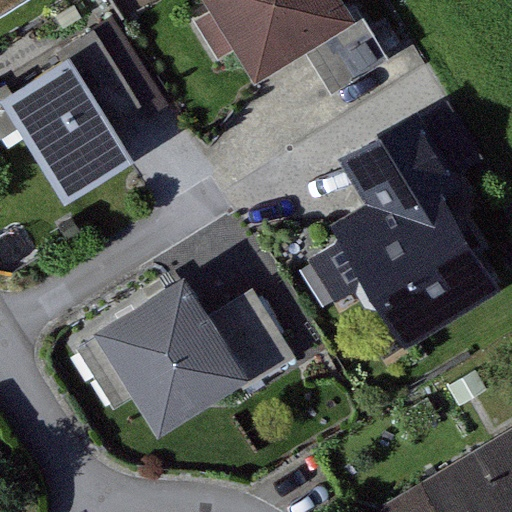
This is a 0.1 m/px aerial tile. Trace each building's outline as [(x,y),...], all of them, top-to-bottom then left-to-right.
[(338,0),(204,0),(250,75),(347,15),(338,0)] [(59,53),(0,90),(0,102),(59,195),(124,154),(59,53)] [(373,218),(332,242),(398,356),(511,290),(511,277),(417,113),(338,158),(373,218)] [(182,273),(92,329),(155,429),(245,373),(182,273)] [(511,511),(511,429),(395,505),(399,511),(511,511)]
